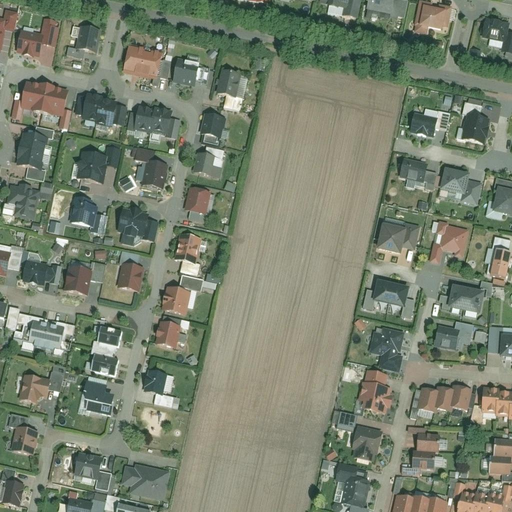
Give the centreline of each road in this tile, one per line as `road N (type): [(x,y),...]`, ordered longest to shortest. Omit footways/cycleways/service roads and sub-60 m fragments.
road 1 (unclassified): [(120,12),(446,78)]
road 2 (residential): [(105,86),(190,112),(169,215)]
road 3 (residential): [(411,375),(432,283),(369,268)]
road 4 (residential): [(143,324),(0,295)]
road 5 (residential): [(380,511),(411,375)]
road 6 (residential): [(115,450),(56,438),(35,511)]
road 7 (residential): [(105,86),(20,72),(8,79),(0,113)]
road 8 (residential): [(143,324),(115,450)]
